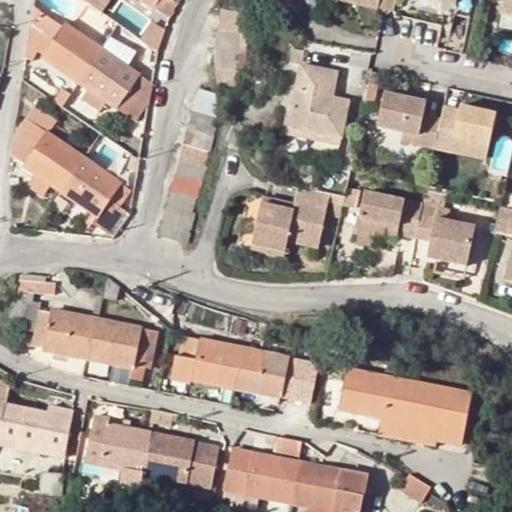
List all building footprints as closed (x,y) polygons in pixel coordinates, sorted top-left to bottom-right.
[(85,0),(103,12),(111,0),(85,0)] [(131,0),(133,1),(132,0),(139,0),(152,9),(154,7),(158,0),(131,0)] [(158,0),(154,7),(172,17),(179,2),(175,0),(158,0)] [(379,9),(380,0),(338,0),(338,2),(379,9)] [(393,11),(394,0),(380,0),(379,9),(393,11)] [(511,0),(501,0),(497,21),(511,24),(511,0)] [(35,3),(31,22),(91,64),(100,48),(101,46),(77,31),(35,3)] [(246,12),(220,10),(219,31),(245,32),(246,12)] [(153,21),(141,39),(156,49),(158,51),(165,40),(168,32),(153,21)] [(24,56),(39,66),(44,59),(78,83),(91,64),(31,22),(24,56)] [(150,83),(127,67),(136,51),(109,32),(101,46),(100,48),(91,64),(147,104),(150,83)] [(243,51),(243,35),(217,33),(217,50),(243,51)] [(217,50),(216,66),(243,68),(243,51),(217,50)] [(78,83),(135,122),(147,104),(91,64),(78,83)] [(347,114),(349,102),(332,99),(320,96),(326,71),(300,65),(292,102),(347,114)] [(243,84),(243,68),(216,66),(215,82),(243,84)] [(373,99),(379,72),(371,70),(365,97),(373,99)] [(326,71),(320,96),(332,99),(337,73),(326,71)] [(63,107),(70,96),(72,93),(63,87),(54,101),(63,107)] [(217,115),(222,97),(199,90),(194,108),(217,115)] [(408,131),(420,134),(418,143),(434,147),(441,117),(425,113),(428,99),(386,90),(378,124),(408,131)] [(347,114),(292,102),(288,126),(342,137),(347,114)] [(487,144),(495,111),(460,103),(459,108),(457,114),(442,110),(441,117),(434,147),(433,149),(448,152),(452,136),(487,144)] [(457,114),(459,108),(444,104),(442,110),(457,114)] [(59,123),(36,107),(26,120),(44,133),(46,131),(50,134),(59,123)] [(194,108),(190,125),(213,132),(217,115),(194,108)] [(41,194),(48,184),(58,190),(83,157),(50,134),(46,131),(44,133),(26,120),(16,135),(12,156),(24,164),(23,166),(34,173),(26,185),(41,194)] [(190,125),(185,141),(208,148),(213,132),(190,125)] [(340,145),(342,137),(288,126),(286,134),(313,140),(311,151),(335,156),(338,145),(340,145)] [(418,143),(420,134),(408,131),(406,140),(418,143)] [(483,160),(487,144),(452,136),(448,152),(483,160)] [(185,141),(181,156),(204,162),(208,148),(185,141)] [(137,167),(139,158),(130,156),(128,166),(137,167)] [(181,156),(177,172),(200,179),(204,162),(181,156)] [(63,194),(76,203),(98,219),(91,229),(102,236),(118,214),(127,220),(131,213),(131,197),(128,195),(131,191),(83,157),(58,190),(63,194)] [(177,172),(172,188),(196,194),(200,179),(177,172)] [(172,188),(167,205),(191,212),(196,194),(172,188)] [(299,189),(295,204),(293,211),(276,207),(263,202),(254,244),(271,247),(286,251),(287,242),(318,248),(325,216),(329,196),(299,189)] [(405,198),(366,189),(356,230),(380,236),(389,238),(397,240),(399,233),(405,198)] [(500,204),(511,206),(511,192),(503,190),(500,201),(500,204)] [(68,214),(76,203),(63,194),(55,205),(68,214)] [(329,196),(325,216),(339,219),(343,199),(329,196)] [(414,237),(421,202),(405,198),(399,233),(414,237)] [(279,200),(276,207),(293,211),(295,204),(279,200)] [(421,202),(414,237),(428,240),(425,258),(464,267),(472,227),(433,217),(436,206),(421,202)] [(511,279),(511,206),(500,204),(494,230),(511,233),(511,248),(506,278),(511,279)] [(167,205),(163,220),(189,228),(193,213),(191,212),(167,205)] [(185,242),(189,228),(163,220),(159,236),(185,242)] [(376,246),(380,236),(356,230),(354,241),(376,246)] [(41,290),(48,291),(49,282),(42,281),(43,277),(19,275),(18,291),(41,293),(41,290)] [(114,303),(118,289),(108,281),(107,280),(102,300),(114,303)] [(27,321),(32,295),(18,293),(17,296),(11,295),(7,316),(27,321)] [(43,347),(42,350),(85,359),(95,318),(51,309),(50,313),(31,309),(24,343),(43,347)] [(248,319),(233,314),(230,330),(245,333),(248,319)] [(95,318),(85,359),(132,368),(130,379),(141,381),(144,367),(149,367),(156,331),(95,318)] [(236,389),(240,373),(256,378),(262,353),(176,335),(168,378),(187,382),(188,380),(236,389)] [(302,402),(311,353),(302,351),(299,363),(287,361),(287,358),(262,353),(256,378),(240,373),(236,389),(277,398),(276,403),(290,406),(291,400),(302,402)] [(381,418),(389,378),(345,369),(337,405),(337,409),(381,418)] [(460,444),(469,395),(393,379),(389,378),(381,418),(425,427),(423,437),(435,440),(460,444)] [(0,421),(5,403),(10,383),(0,380),(0,421)] [(0,443),(62,457),(70,421),(72,411),(72,410),(47,404),(45,411),(5,403),(0,421),(0,443)] [(171,414),(152,410),(150,423),(168,426),(171,414)] [(381,418),(377,436),(434,447),(435,440),(423,437),(425,427),(381,418)] [(122,468),(118,486),(128,488),(138,491),(139,485),(142,472),(147,441),(146,431),(104,422),(103,427),(92,425),(86,457),(97,460),(96,463),(122,468)] [(147,441),(142,472),(175,479),(208,485),(217,445),(146,431),(147,441)] [(282,434),(281,438),(302,443),(303,438),(282,434)] [(302,443),(281,438),(279,448),(300,453),(302,443)] [(235,448),(227,489),(290,502),(298,461),(235,448)] [(340,476),(341,469),(298,461),(290,502),(333,510),(332,511),(359,511),(367,474),(352,471),(350,478),(340,476)] [(352,471),(341,469),(340,476),(350,478),(352,471)] [(139,485),(172,492),(175,479),(142,472),(139,485)] [(60,494),(61,476),(41,475),(39,492),(60,494)] [(419,508),(428,492),(406,478),(397,494),(419,508)] [(77,500),(79,484),(65,484),(63,499),(77,500)] [(138,491),(128,488),(125,504),(135,506),(138,492),(138,491)]
